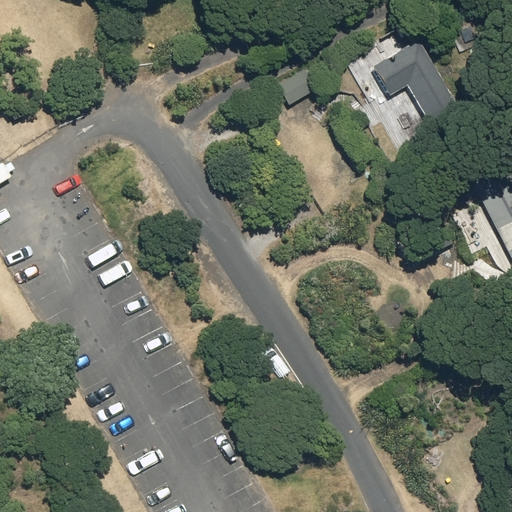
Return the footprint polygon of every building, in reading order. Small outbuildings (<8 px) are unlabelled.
[(93,32),(99,2),(89,0),(78,0),(73,28),(93,32)] [(475,12),(450,29),(465,51),(490,34),(475,12)] [(416,39),(370,65),(387,94),(403,85),(430,133),(460,115),(416,39)] [(303,68),(274,85),(286,105),(315,88),(303,68)] [(511,171),(474,190),(511,262),(511,171)]
